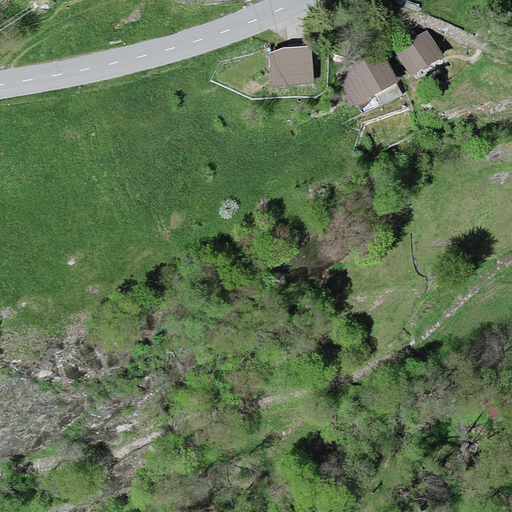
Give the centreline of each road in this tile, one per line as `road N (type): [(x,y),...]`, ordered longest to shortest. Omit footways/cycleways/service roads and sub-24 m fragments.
road 1 (tertiary): [(309,0),(229,34),(0,89)]
road 2 (track): [(114,0),(36,41),(0,84)]
